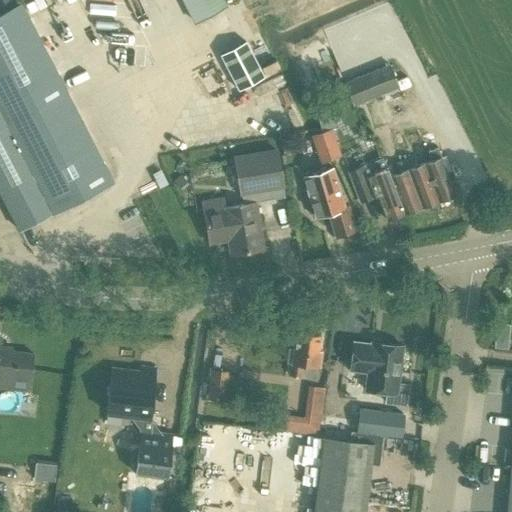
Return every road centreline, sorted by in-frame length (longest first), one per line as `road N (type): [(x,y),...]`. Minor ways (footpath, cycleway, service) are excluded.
road 1 (tertiary): [(0,281),(104,294),(287,283),(465,250)]
road 2 (unclassified): [(436,511),(465,250)]
